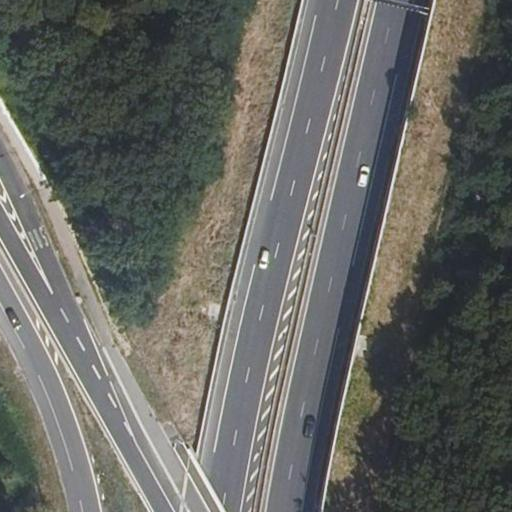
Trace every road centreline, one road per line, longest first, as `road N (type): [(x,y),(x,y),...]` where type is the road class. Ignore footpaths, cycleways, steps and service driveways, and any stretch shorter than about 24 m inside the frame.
road 1 (trunk): [(345,0),(227,511)]
road 2 (trunk): [(289,511),(401,0)]
road 3 (secondary): [(168,511),(0,214)]
road 4 (secondary): [(0,290),(71,452),(85,511)]
